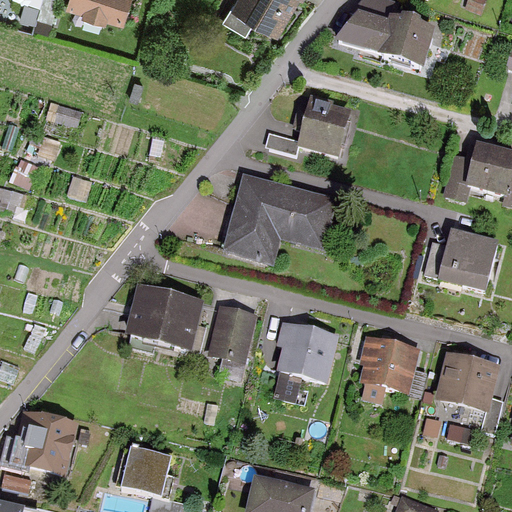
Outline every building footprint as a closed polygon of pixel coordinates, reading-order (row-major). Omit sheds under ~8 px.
[(142,0),(79,0),(76,14),(134,30),(142,0)] [(242,0),(240,4),(287,31),(304,0),(242,0)] [(403,6),(382,0),(367,0),(356,36),(396,48),(393,59),(435,72),(446,35),(399,21),(403,6)] [(363,114),(317,103),(305,155),(350,165),(363,114)] [(511,153),(489,148),(479,194),(511,201),(511,153)] [(343,205),(251,183),(235,255),(284,267),(290,242),(332,252),(343,205)] [(454,253),(435,249),(426,285),(497,302),(508,253),(457,240),(454,253)] [(207,307),(147,294),(136,344),(196,357),(207,307)] [(266,318),(229,309),(217,363),(253,371),(266,318)] [(348,339),(289,327),(278,377),(338,389),(348,339)] [(429,355),(373,343),(362,390),(419,402),(429,355)] [(509,373),(454,363),(446,407),(501,416),(509,373)] [(91,433),(28,421),(24,441),(13,439),(7,471),(81,485),(91,433)] [(182,463),(135,452),(124,497),(170,509),(182,463)] [(321,511),(325,497),(263,484),(256,511),(321,511)] [(0,511),(42,511),(25,507),(25,505),(0,499),(0,511)] [(439,511),(406,500),(401,511),(439,511)]
